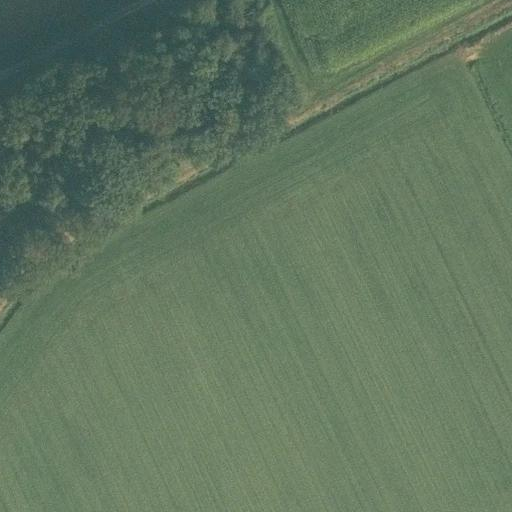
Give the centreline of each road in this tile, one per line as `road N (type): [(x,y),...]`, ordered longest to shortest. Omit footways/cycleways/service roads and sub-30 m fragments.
road 1 (track): [(503,0),(69,228),(0,298)]
road 2 (unclassified): [(0,76),(156,0)]
